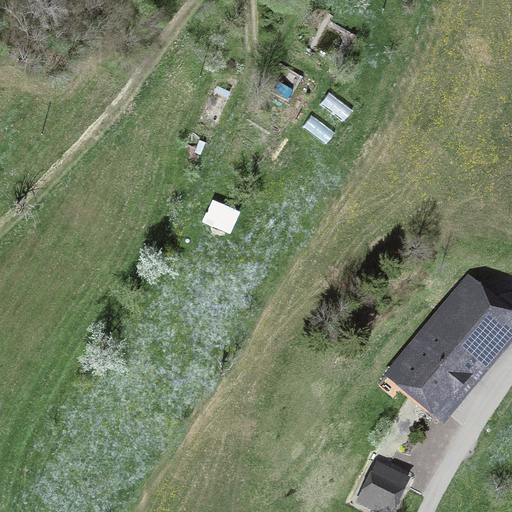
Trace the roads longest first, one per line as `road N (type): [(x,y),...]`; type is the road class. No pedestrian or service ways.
road 1 (track): [(246,0),(251,63),(238,107),(127,321)]
road 2 (unclassified): [(511,375),(425,511)]
